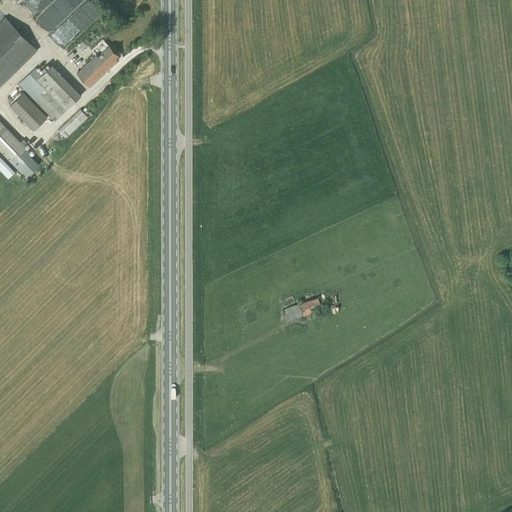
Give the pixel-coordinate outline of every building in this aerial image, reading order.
[(0,85),(37,50),(5,17),(0,22),(0,85)] [(76,73),(89,86),(117,60),(115,58),(118,54),(109,45),(98,56),(96,54),(76,73)] [(25,90),(39,104),(54,120),(81,95),(51,65),(25,90)] [(46,117),(34,104),(22,92),(9,105),(33,130),(46,117)] [(80,110),(58,131),(65,138),(87,117),(80,110)] [(26,149),(0,121),(0,151),(11,163),(26,149)] [(317,294),(279,307),(285,324),(323,311),(317,294)]
